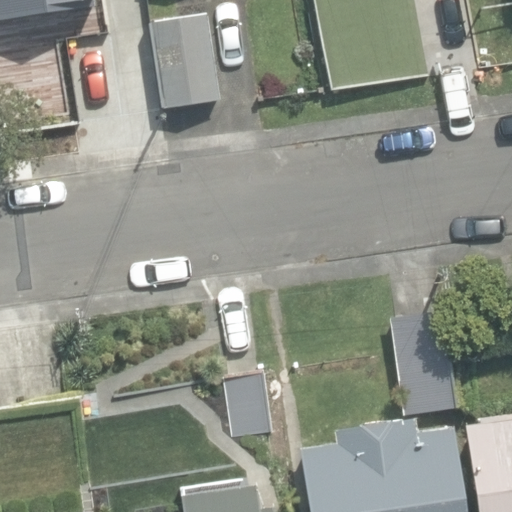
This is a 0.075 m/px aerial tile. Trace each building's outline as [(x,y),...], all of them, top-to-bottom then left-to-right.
[(107,40),(118,116),(218,101),(205,16),(147,25),(148,34),(107,40)] [(390,317),(402,415),(452,408),(440,311),(390,317)] [(219,376),(227,435),(270,429),(262,371),(219,376)] [(0,409),(0,485),(100,473),(91,398),(0,409)] [(296,448),(305,511),(463,511),(452,426),(415,431),(413,418),(330,430),(332,443),(296,448)] [(511,511),(511,419),(463,425),(474,511),(511,511)] [(271,511),(270,506),(258,508),(255,485),(179,494),(181,511),(271,511)]
